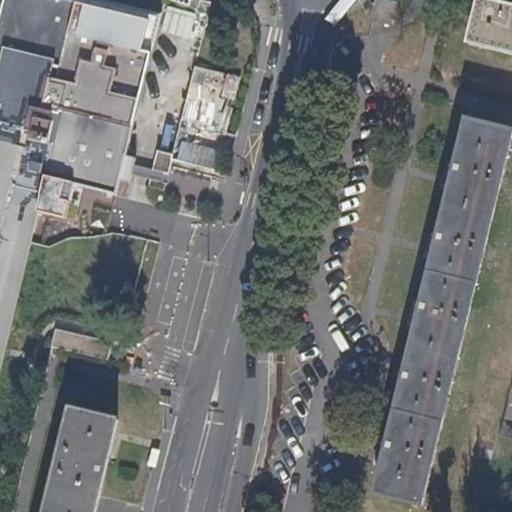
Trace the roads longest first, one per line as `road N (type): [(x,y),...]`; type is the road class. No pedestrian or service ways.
road 1 (unknown): [(306,511),(357,144),(348,103),(297,47)]
road 2 (residential): [(313,3),(297,47),(242,325)]
road 3 (residential): [(242,325),(198,413),(171,511)]
road 4 (residential): [(228,511),(243,423),(242,325)]
